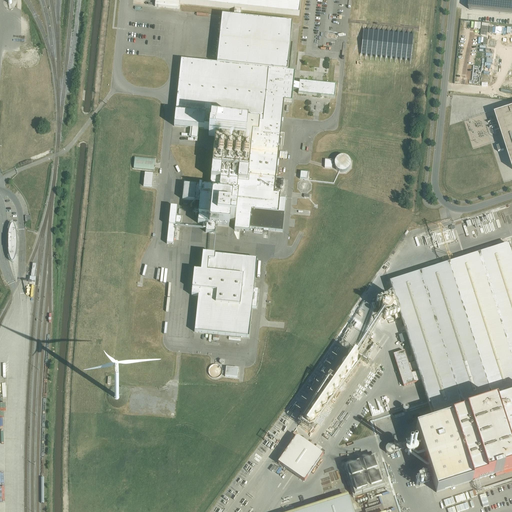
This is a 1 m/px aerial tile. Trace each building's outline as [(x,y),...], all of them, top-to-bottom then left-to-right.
[(3,0),(3,1),(3,2),(3,3),(4,5),(4,6),(5,7),(6,8),(7,8),(9,9),(10,9),(11,9),(12,9),(14,8),(15,7),(15,6),(16,5),(17,4),(17,2),(17,1),(16,0),(3,0)] [(234,9),(234,17),(222,16),(219,46),(217,46),(216,58),(217,58),(217,64),(181,60),(174,126),(192,128),(191,138),(198,139),(199,129),(209,130),(208,136),(215,137),(210,187),(196,186),(194,201),(200,202),(198,223),(206,224),(206,233),(215,234),(216,225),(229,227),(229,221),(235,221),(234,230),(249,232),(249,229),(282,232),(284,213),(278,213),(280,195),(274,194),(284,101),(292,102),(293,90),(298,91),(298,94),(334,98),(336,85),(299,81),(299,84),(294,84),(295,72),(287,71),(292,23),(240,18),(241,10),(299,16),(300,0),(155,0),(155,7),(179,9),(180,3),(234,9)] [(511,14),(511,0),(469,0),(469,10),(511,14)] [(511,110),(495,116),(503,140),(511,168),(511,110)] [(334,164),(334,165),(334,166),(335,166),(335,167),(335,168),(336,168),(336,169),(337,169),(337,170),(338,170),(339,170),(340,171),(341,171),(342,171),(343,171),(343,170),(344,170),(345,170),(345,169),(346,169),(346,168),(347,168),(347,167),(348,167),(348,166),(348,165),(348,164),(348,163),(348,162),(348,161),(347,161),(347,160),(347,159),(346,159),(346,158),(345,158),(344,158),(344,157),(343,157),(342,157),(341,157),(340,157),(339,157),(338,157),(338,158),(337,158),(337,159),(336,159),(336,160),(335,160),(335,161),(335,162),(334,162),(334,163),(334,164)] [(135,169),(156,170),(156,160),(136,159),(135,169)] [(152,174),(144,173),(143,186),(151,187),(152,174)] [(299,186),(299,187),(299,188),(299,189),(300,190),(300,191),(301,191),(302,192),(303,192),(304,192),(305,192),(306,192),(307,192),(308,192),(308,191),(309,191),(309,190),(310,190),(310,189),(310,188),(310,187),(310,186),(310,185),(310,184),(310,183),(309,183),(309,182),(308,182),(308,181),(307,181),(306,181),(305,181),(304,181),(303,181),(302,181),(301,182),(300,182),(300,183),(299,184),(299,185),(299,186)] [(177,208),(171,208),(167,244),(173,245),(176,223),(181,224),(182,217),(176,216),(177,208)] [(17,244),(17,239),(17,235),(16,230),(16,229),(15,228),(15,227),(15,226),(14,225),(14,224),(12,224),(11,225),(10,226),(10,227),(10,228),(9,229),(9,230),(8,236),(8,241),(8,246),(8,250),(9,256),(9,257),(10,258),(10,259),(10,260),(11,261),(11,262),(12,262),(13,262),(14,262),(14,261),(15,260),(15,259),(15,258),(16,257),(16,256),(17,254),(17,252),(17,248),(17,244)] [(511,249),(509,241),(392,278),(434,412),(511,386),(511,249)] [(257,260),(203,254),(201,272),(194,271),(191,296),(198,296),(194,332),(249,338),(252,308),(256,309),(258,290),(254,290),(257,260)] [(246,339),(230,338),(229,350),(241,351),(241,345),(245,346),(246,339)] [(218,365),(216,365),(213,365),(211,366),(209,368),(208,370),(208,373),(209,375),(211,377),(213,378),(216,379),(218,378),(220,376),(222,374),(222,372),(222,369),(220,367),(218,365)] [(238,369),(226,367),(225,377),(237,378),(238,369)] [(511,398),(417,429),(438,493),(511,469),(511,398)] [(280,464),(306,483),(326,455),(299,437),(280,464)] [(308,511),(355,511),(351,498),(308,511)]
